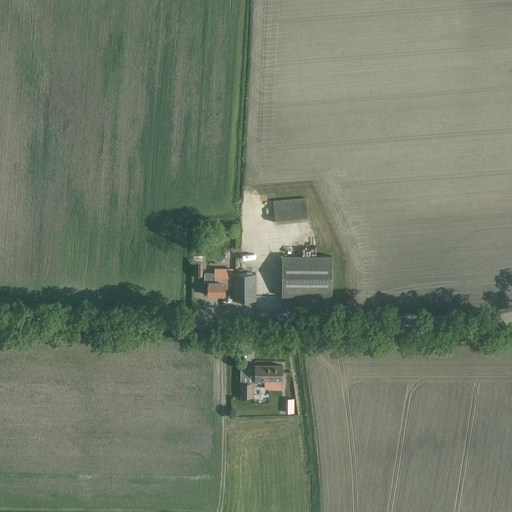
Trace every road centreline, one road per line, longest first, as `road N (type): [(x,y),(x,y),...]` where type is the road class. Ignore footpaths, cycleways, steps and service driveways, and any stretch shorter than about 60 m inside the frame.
road 1 (secondary): [(0,319),(511,320)]
road 2 (track): [(222,321),(226,474),(219,511)]
